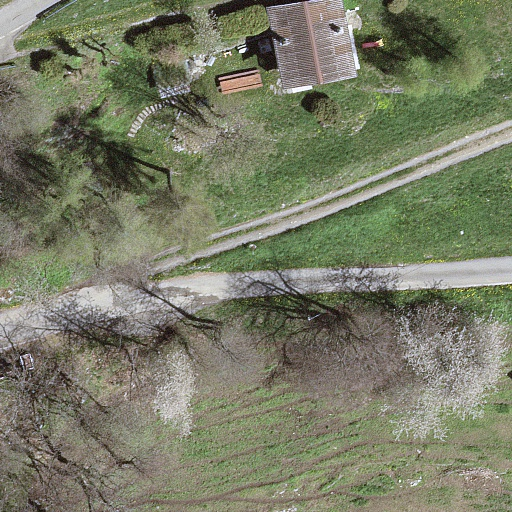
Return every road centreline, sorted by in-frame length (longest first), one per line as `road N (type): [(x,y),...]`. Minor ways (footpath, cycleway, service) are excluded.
road 1 (unclassified): [(511,270),(190,290),(0,333)]
road 2 (track): [(511,142),(111,273),(101,306)]
